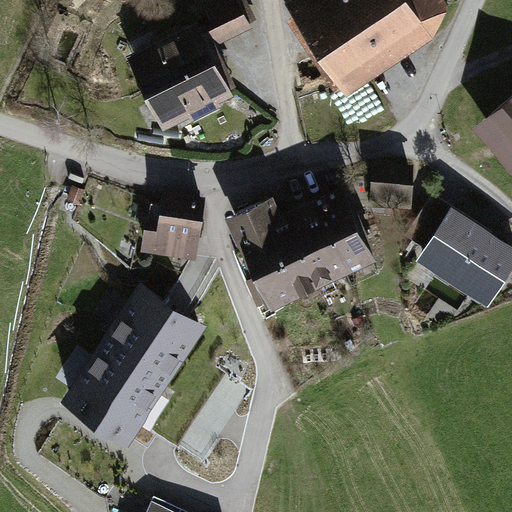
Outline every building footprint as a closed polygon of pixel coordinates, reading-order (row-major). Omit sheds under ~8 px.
[(234,0),(205,0),(223,35),(246,23),(234,0)] [(291,0),(345,82),(350,79),(354,85),(370,75),(369,73),(426,34),(440,9),(434,0),(291,0)] [(160,42),(134,55),(150,86),(218,53),(207,31),(199,35),(195,26),(181,32),(178,27),(157,37),(160,42)] [(218,53),(150,86),(165,117),(191,105),(194,110),(215,100),(212,94),(225,88),(216,71),(225,67),(218,53)] [(511,95),(486,118),(511,148),(511,95)] [(408,164),(372,162),(372,177),(408,179),(408,164)] [(408,179),(372,177),(371,200),(407,201),(408,179)] [(78,202),(83,189),(73,185),(68,198),(78,202)] [(343,190),(316,201),(344,264),(370,252),(343,190)] [(201,198),(166,193),(161,222),(149,220),(145,243),(193,251),(201,198)] [(511,261),(511,250),(429,196),(405,232),(425,245),(422,249),(476,285),(481,276),(496,286),(511,261)] [(271,197),(257,203),(266,224),(269,222),(295,285),(315,277),(288,214),(280,218),(271,197)] [(316,201),(288,214),(315,277),(344,264),(316,201)] [(248,245),(235,250),(253,293),(260,300),(295,285),(269,222),(266,224),(257,203),(236,213),(244,233),(243,234),(248,245)] [(143,283),(70,392),(125,429),(199,320),(143,283)] [(60,418),(37,451),(106,497),(128,464),(60,418)] [(183,511),(151,497),(144,511),(183,511)]
